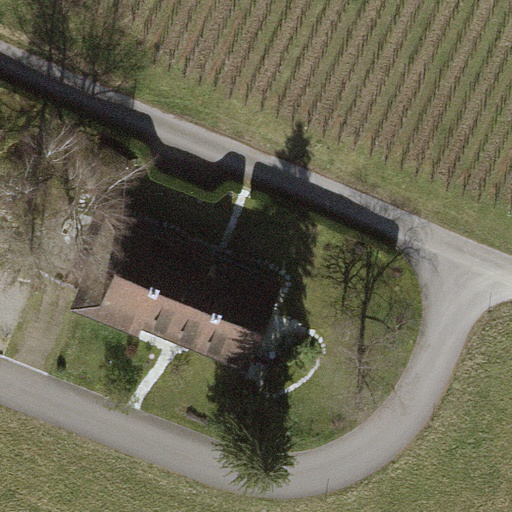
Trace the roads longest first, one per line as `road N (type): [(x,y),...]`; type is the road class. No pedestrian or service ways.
road 1 (residential): [(0,379),(261,475),(311,475),(352,458),(394,425),(431,371),(465,256)]
road 2 (residential): [(0,53),(465,256)]
